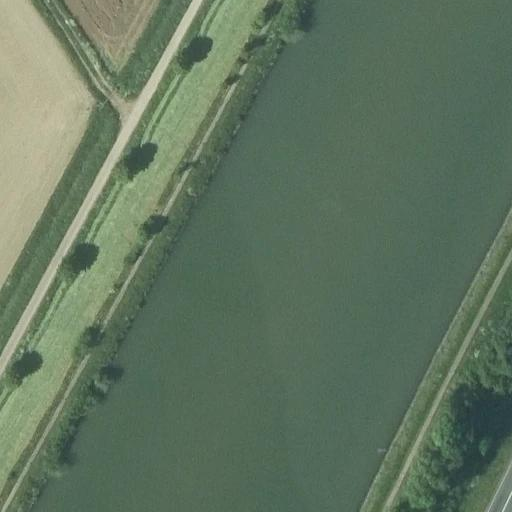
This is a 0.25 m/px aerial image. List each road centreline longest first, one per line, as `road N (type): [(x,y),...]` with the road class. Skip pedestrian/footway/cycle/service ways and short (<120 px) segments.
road 1 (unclassified): [(0,370),(199,0)]
road 2 (track): [(132,123),(44,0)]
